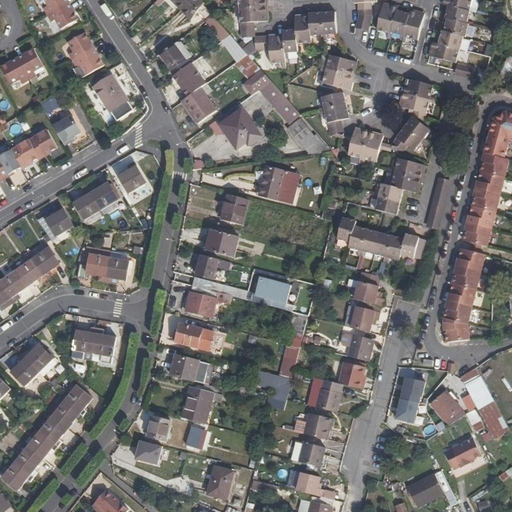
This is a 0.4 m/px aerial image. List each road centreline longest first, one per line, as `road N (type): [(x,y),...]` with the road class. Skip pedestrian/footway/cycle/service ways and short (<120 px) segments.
road 1 (residential): [(511,102),(490,98),(426,349),(461,354),(511,343)]
road 2 (residential): [(354,511),(407,306)]
road 3 (residential): [(166,122),(182,157),(181,179),(154,315)]
road 4 (residential): [(0,223),(166,122)]
road 5 (residential): [(419,77),(459,90),(423,219)]
road 6 (residential): [(0,343),(69,301),(154,315)]
road 7 (residential): [(154,315),(128,420),(94,465)]
road 8 (residential): [(99,0),(166,122)]
